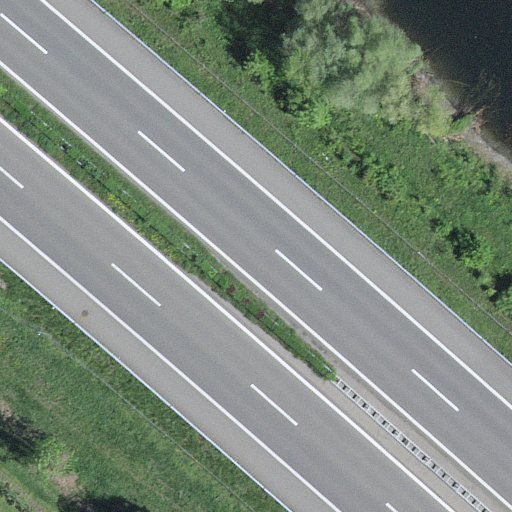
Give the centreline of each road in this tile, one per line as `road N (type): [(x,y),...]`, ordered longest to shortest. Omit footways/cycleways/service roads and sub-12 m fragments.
road 1 (motorway): [(511,458),(0,12)]
road 2 (motorway): [(0,168),(396,511)]
